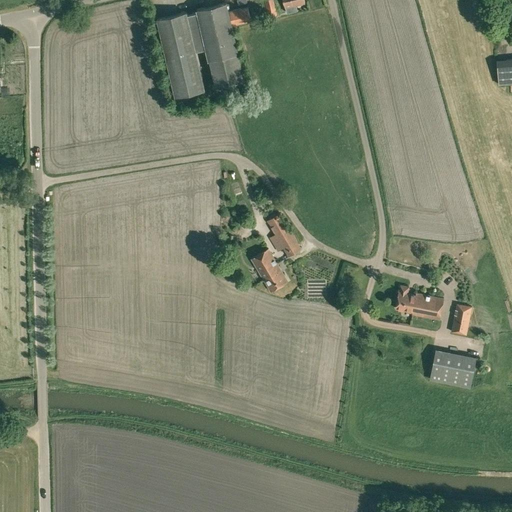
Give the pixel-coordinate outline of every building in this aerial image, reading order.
[(264,0),(269,16),(277,14),(273,0),(264,0)] [(285,7),(286,13),(298,10),(296,4),(305,2),(304,0),(283,0),(285,7)] [(157,18),(175,95),(204,89),(195,51),(206,48),(215,86),(245,79),(232,25),(251,20),(248,6),(229,11),(227,2),(197,9),(197,12),(187,14),(186,12),(157,18)] [(511,58),(497,60),(499,85),(511,83),(511,58)] [(266,220),(288,257),(301,248),(280,212),(266,220)] [(251,258),(271,290),(287,280),(268,248),(251,258)] [(412,313),(439,318),(443,297),(416,292),(416,293),(408,292),(409,286),(400,285),(399,290),(395,308),(413,311),(412,313)] [(451,331),(466,334),(472,306),(457,303),(451,331)] [(429,379),(470,387),(476,356),(436,348),(429,379)]
